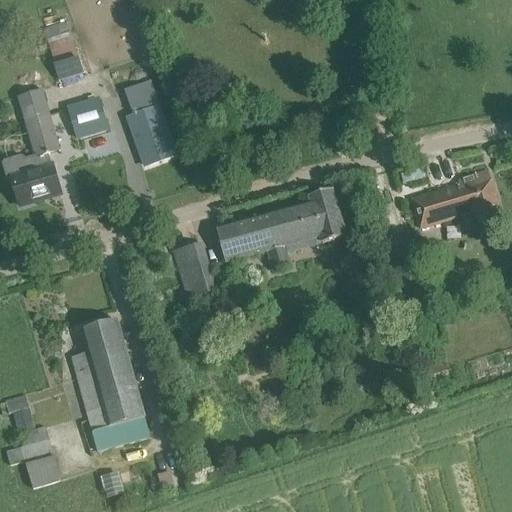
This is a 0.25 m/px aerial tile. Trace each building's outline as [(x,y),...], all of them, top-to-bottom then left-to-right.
[(46,32),(61,83),(83,77),(68,26),(46,32)] [(5,162),(4,165),(8,179),(11,180),(13,179),(21,207),(61,196),(53,167),(49,168),(45,156),(61,152),(44,90),(17,98),(35,158),(25,161),(24,159),(22,157),(5,162)] [(155,95),(131,103),(135,115),(159,106),(155,95)] [(99,96),(67,110),(81,142),(88,140),(101,135),(113,130),(99,96)] [(159,109),(129,120),(138,145),(140,144),(142,150),(140,150),(146,167),(176,156),(159,109)] [(461,186),(414,201),(422,229),(476,214),(478,221),(499,215),(488,173),(461,182),(461,186)] [(323,244),(346,238),(339,210),(333,191),(310,198),(311,204),(217,229),(226,264),(268,253),(273,272),(290,268),(285,248),(321,239),(323,244)] [(392,255),(401,286),(421,280),(412,249),(392,255)] [(204,270),(181,277),(188,301),(211,293),(204,270)] [(148,279),(138,282),(142,297),(153,294),(148,279)] [(72,359),(99,454),(150,439),(118,322),(81,332),(88,355),(72,359)] [(446,363),(424,370),(429,389),(452,383),(446,363)] [(26,397),(7,402),(10,414),(29,409),(26,397)] [(25,449),(7,453),(11,467),(26,463),(33,489),(60,482),(49,442),(25,449)] [(157,478),(162,495),(184,489),(180,472),(157,478)] [(103,479),(109,500),(123,496),(117,475),(103,479)]
